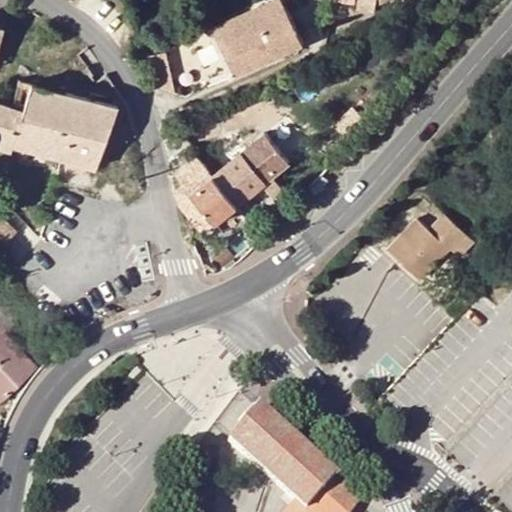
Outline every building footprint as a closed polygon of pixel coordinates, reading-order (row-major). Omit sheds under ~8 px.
[(219,37),(287,4),(284,0),(274,0),(215,28),(219,37)] [(364,0),(362,11),(379,15),(381,0),(389,0),(390,2),(394,0),(364,0)] [(238,76),(306,44),(287,4),(219,37),(238,76)] [(161,54),(149,57),(155,82),(166,80),(161,54)] [(114,105),(31,83),(23,109),(0,101),(0,139),(70,158),(84,162),(94,165),(114,105)] [(201,158),(237,204),(246,197),(257,211),(287,187),(276,173),(289,163),(284,156),(265,133),(236,156),(231,160),(219,144),(201,158)] [(284,156),(289,163),(307,148),(302,142),(284,156)] [(237,204),(201,158),(200,156),(173,176),(176,192),(187,184),(215,222),(237,204)] [(69,164),(83,168),(84,162),(70,158),(69,164)] [(317,186),(323,191),(334,178),(328,173),(317,186)] [(22,192),(32,204),(47,191),(37,179),(22,192)] [(180,205),(202,232),(215,222),(187,184),(176,192),(180,205)] [(473,242),(444,214),(429,231),(418,219),(388,249),(419,280),(449,250),(458,259),(473,242)] [(0,245),(14,232),(0,216),(0,245)] [(137,366),(128,375),(133,380),(142,371),(137,366)] [(305,510),(335,476),(259,408),(228,442),(293,499),(305,510)] [(281,511),(351,511),(361,499),(335,476),(305,510),(293,499),(281,511)]
